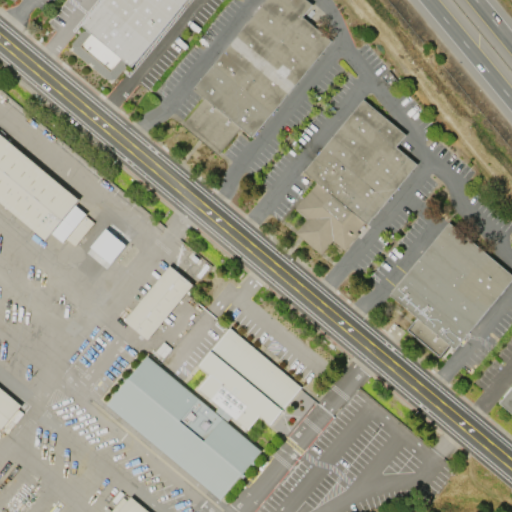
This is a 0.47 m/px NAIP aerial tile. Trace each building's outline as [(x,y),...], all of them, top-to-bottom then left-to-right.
[(183,0),(129,66),(126,63),(113,78),(112,77),(110,79),(108,77),(107,79),(91,66),(93,64),(88,61),(87,63),(71,50),(72,48),(70,46),(72,45),(70,43),(83,27),(79,25),(99,0),(183,0)] [(330,40),(251,137),(240,128),(217,155),(181,125),(204,98),(192,88),(264,0),(306,0),(311,4),(301,16),(330,40)] [(321,254),(294,232),(305,220),(293,210),(316,183),(303,173),(364,100),(406,135),(396,147),(417,165),(366,225),(364,223),(357,232),(359,234),(344,251),(332,241),(321,254)] [(46,241),(0,203),(0,134),(79,201),(75,206),(87,215),(85,216),(94,223),(75,246),(66,239),(63,243),(52,234),(46,241)] [(389,295),(447,223),(511,275),(511,279),(455,349),(449,344),(439,356),(406,330),(417,317),(389,295)] [(90,247),(109,263),(124,246),(105,229),(90,247)] [(195,285),(149,340),(126,320),(171,265),(195,285)] [(219,500),(105,405),(146,356),(214,412),(218,407),(197,389),(208,376),(197,367),(229,328),(300,387),(269,424),(258,416),(246,430),(231,417),(226,423),(260,451),(219,500)] [(0,387),(23,406),(19,410),(24,414),(16,424),(11,420),(3,430),(0,427),(0,387)] [(511,416),(497,404),(510,388),(511,389),(511,416)] [(302,453),(329,420),(318,411),(312,419),(305,413),(284,438),(302,453)] [(129,497),(147,511),(109,511),(122,497),(126,500),(129,497)]
